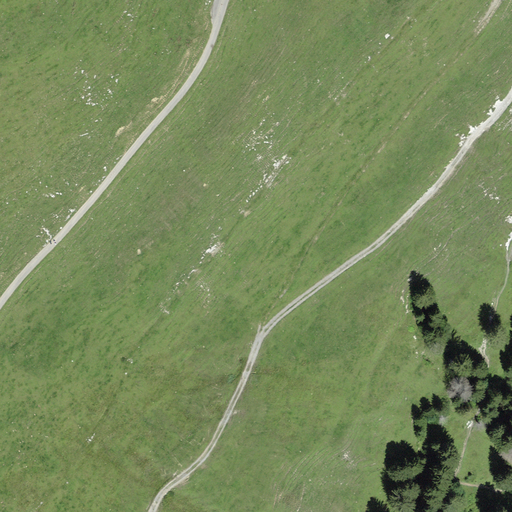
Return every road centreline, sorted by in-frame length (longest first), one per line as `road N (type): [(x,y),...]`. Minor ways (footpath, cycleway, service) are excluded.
road 1 (track): [(152,511),(210,447),(266,330),(396,227),(511,93)]
road 2 (track): [(260,338),(313,235),(483,23),(493,0)]
road 3 (track): [(0,304),(183,88),(224,0)]
